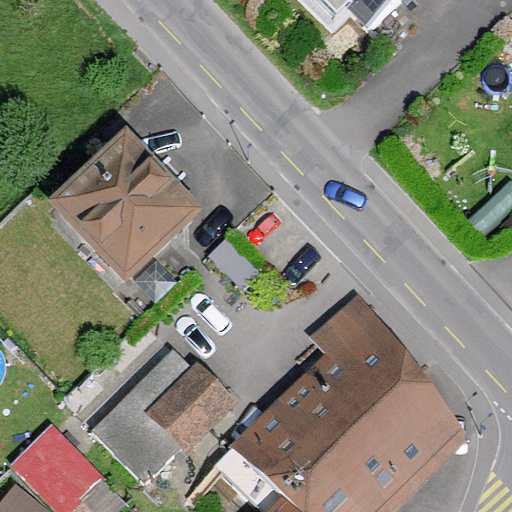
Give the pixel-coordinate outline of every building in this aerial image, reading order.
[(367,32),(399,0),(315,0),(335,19),(344,10),(367,32)] [(126,290),(201,217),(125,139),(50,213),(126,290)] [(287,504),(414,379),(356,301),(315,342),(329,357),(234,446),(287,504)] [(143,480),(178,446),(186,455),(234,409),(196,369),(190,375),(172,356),(95,431),(143,480)] [(388,511),(462,444),(414,379),(287,504),(279,511),(388,511)] [(62,423),(33,443),(59,480),(88,459),(62,423)]
